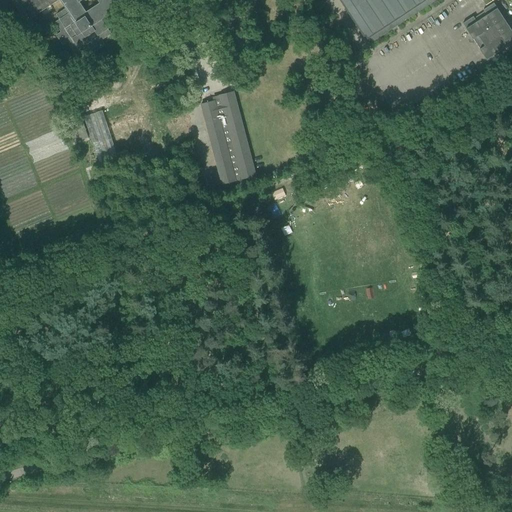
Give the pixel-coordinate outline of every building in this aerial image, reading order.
[(0,0),(0,11),(4,9),(7,14),(17,7),(23,17),(28,14),(31,18),(57,0),(59,0),(65,9),(56,15),(59,20),(54,23),(61,32),(56,36),(62,45),(67,42),(74,52),(78,49),(81,54),(91,47),(94,52),(104,45),(101,41),(110,34),(107,30),(112,26),(106,17),(116,11),(112,6),(117,2),(115,0),(0,0)] [(338,0),(363,37),(368,34),(373,42),(436,0),(338,0)] [(483,10),(486,15),(476,22),(473,17),(462,24),(473,39),(478,36),(484,46),(479,49),(490,65),(500,58),(497,53),(507,46),(510,51),(511,50),(511,31),(493,3),(483,10)] [(201,104),(222,185),(255,176),(233,92),(219,96),(220,99),(201,104)] [(88,132),(99,162),(117,156),(102,111),(83,117),(88,132)] [(82,112),(72,116),(78,136),(88,132),(83,117),(82,112)]
